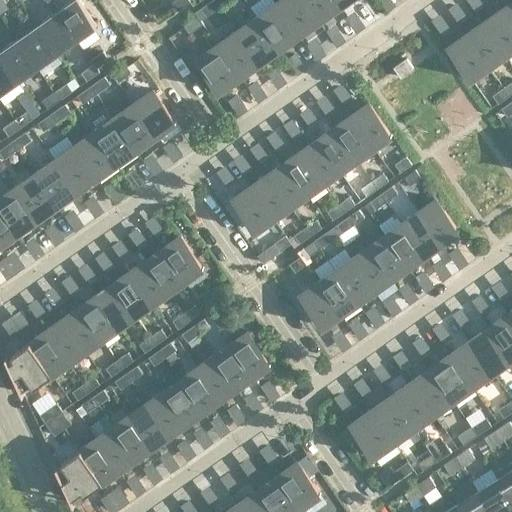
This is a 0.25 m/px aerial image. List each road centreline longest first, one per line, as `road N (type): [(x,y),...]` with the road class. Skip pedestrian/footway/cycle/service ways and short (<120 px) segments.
road 1 (residential): [(324,380),(179,174)]
road 2 (residential): [(222,144),(427,0)]
road 3 (residential): [(324,380),(511,249)]
road 4 (residential): [(0,300),(179,174)]
road 5 (residential): [(138,511),(293,402)]
road 6 (residential): [(222,144),(120,0)]
road 7 (residential): [(370,511),(293,402)]
road 8 (residential): [(52,511),(0,396)]
